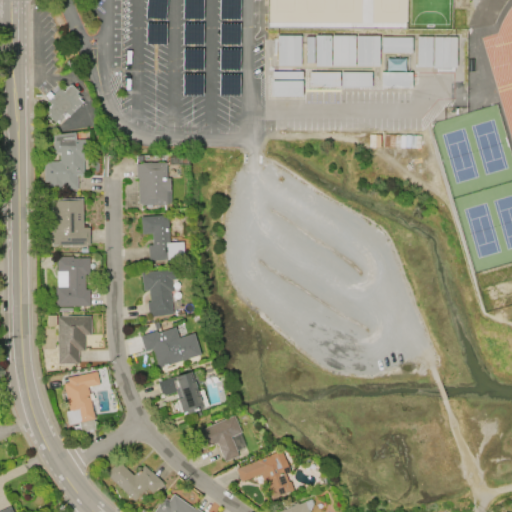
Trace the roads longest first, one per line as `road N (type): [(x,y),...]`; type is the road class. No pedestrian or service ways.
road 1 (secondary): [(10,46),(29,405),(59,466),(95,511)]
road 2 (residential): [(238,506),(152,439),(119,379),(108,179)]
